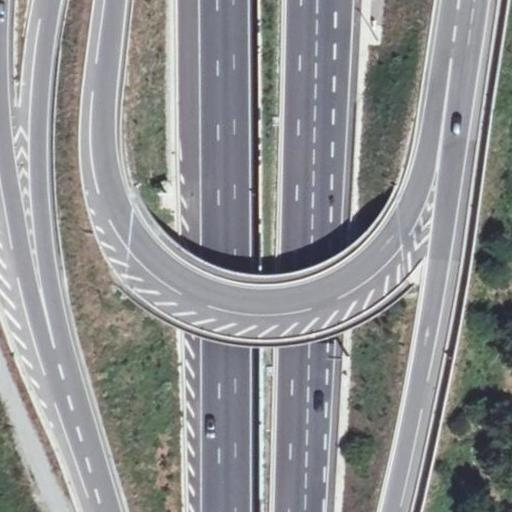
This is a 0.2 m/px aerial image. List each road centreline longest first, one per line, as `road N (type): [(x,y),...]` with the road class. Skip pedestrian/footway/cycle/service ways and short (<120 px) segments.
road 1 (motorway): [(113,0),(105,164),(136,241),(192,280),(265,296),(306,292),(343,276),(376,254),(400,217),(456,0)]
road 2 (motorway): [(388,511),(431,298),(466,0)]
road 3 (motorway): [(50,0),(38,134),(42,225),(105,506)]
road 4 (motorway): [(224,0),(227,511)]
road 5 (motorway): [(0,120),(26,288),(59,397),(105,506)]
road 6 (motorway): [(303,511),(313,110)]
road 7 (track): [(52,511),(0,393)]
